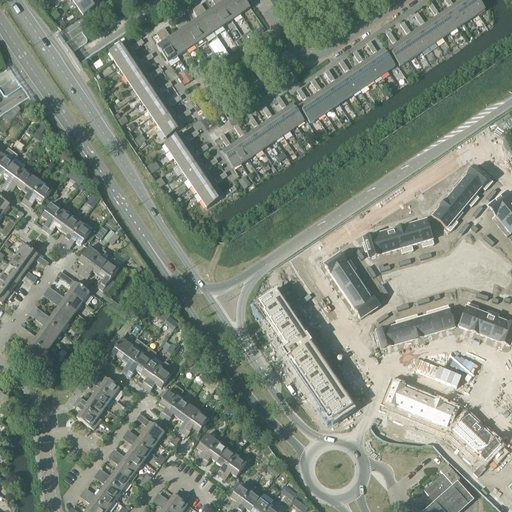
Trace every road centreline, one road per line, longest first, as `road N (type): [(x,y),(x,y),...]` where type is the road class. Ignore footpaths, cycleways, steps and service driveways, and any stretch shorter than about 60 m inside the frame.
road 1 (residential): [(511,174),(490,141),(310,266),(377,369)]
road 2 (secondary): [(204,290),(13,0)]
road 3 (secondary): [(0,19),(168,270)]
road 4 (primary): [(271,262),(511,102)]
road 5 (secondary): [(168,270),(253,401),(308,465)]
road 6 (residential): [(297,56),(217,110),(197,81),(278,29)]
road 7 (residential): [(377,369),(472,403),(511,440)]
road 8 (residential): [(511,379),(502,361),(455,342),(377,369)]
road 9 (residential): [(297,56),(313,60),(402,0)]
